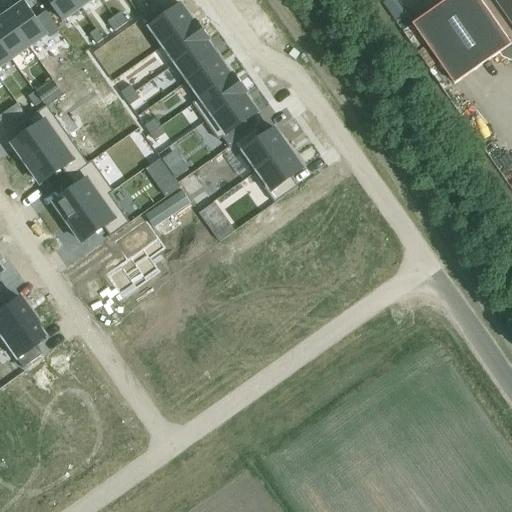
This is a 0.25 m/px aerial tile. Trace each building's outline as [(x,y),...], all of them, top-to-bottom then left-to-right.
[(75,0),(48,0),(63,21),(82,8),(75,0)] [(511,44),(511,45),(480,0),(448,0),(413,25),(455,85),(500,54),(503,58),(511,62),(511,44)] [(511,0),(496,0),(495,1),(511,24),(511,0)] [(26,3),(7,16),(30,47),(48,34),(51,38),(60,31),(47,12),(37,19),(26,3)] [(163,4),(144,18),(164,46),(196,24),(195,23),(183,5),(170,14),(163,4)] [(128,23),(121,13),(115,18),(121,27),(128,23)] [(7,16),(0,20),(0,42),(12,60),(30,47),(7,16)] [(121,27),(115,18),(108,22),(115,32),(121,27)] [(196,24),(164,46),(176,63),(176,64),(208,41),(209,42),(210,41),(196,22),(195,23),(196,24)] [(104,40),(97,30),(90,34),(97,44),(104,40)] [(176,63),(172,66),(185,84),(221,59),(209,42),(208,41),(176,64),(176,63)] [(0,42),(0,68),(12,60),(0,42)] [(221,59),(185,84),(197,101),(197,102),(233,77),(233,76),(221,59)] [(197,101),(193,104),(206,122),(246,94),(246,95),(247,94),(234,75),(233,76),(233,77),(197,102),(197,101)] [(126,99),(136,93),(131,86),(121,93),(126,99)] [(42,102),(35,93),(29,97),(36,107),(42,102)] [(131,106),(140,99),(136,93),(126,99),(131,106)] [(246,94),(206,122),(219,141),(223,138),(230,148),(234,146),(234,145),(253,131),(253,130),(246,121),(258,113),(246,95),(246,94)] [(35,130),(14,145),(27,164),(68,135),(47,106),(28,120),(35,130)] [(161,128),(155,120),(145,127),(151,135),(161,128)] [(253,131),(234,145),(234,146),(254,174),(290,149),(276,129),(264,138),(257,127),(253,130),(253,131)] [(165,134),(161,128),(151,135),(156,141),(165,134)] [(68,135),(27,164),(41,184),(63,169),(69,179),(89,165),(88,164),(68,135)] [(290,149),(254,174),(275,203),(299,187),(292,177),(304,169),(290,149)] [(160,159),(147,168),(157,182),(170,173),(160,159)] [(76,188),(55,204),(69,223),(110,194),(113,191),(92,162),(89,165),(69,179),(76,188)] [(110,194),(69,223),(83,243),(104,227),(111,237),(130,223),(110,194)] [(341,226),(324,238),(350,275),(368,262),(353,241),(368,230),(343,195),(327,207),(341,226)] [(127,261),(106,275),(123,299),(160,273),(151,259),(165,249),(145,221),(114,243),(127,261)] [(229,224),(214,235),(219,241),(234,231),(229,224)] [(294,230),(278,241),(302,277),(317,266),(332,287),(350,275),(324,238),(307,250),(294,230)] [(269,277),(252,289),(278,325),(296,313),(281,292),(296,281),(271,246),(255,257),(269,277)] [(222,281),(206,292),(231,327),(245,317),(260,338),(278,325),(252,289),(236,301),(222,281)] [(0,296),(0,337),(1,339),(33,317),(19,297),(7,306),(0,296)] [(197,328),(180,340),(206,376),(224,364),(209,342),(224,332),(199,297),(183,308),(197,328)] [(33,317),(1,339),(22,369),(41,355),(35,345),(47,337),(33,317)] [(150,332),(134,343),(159,378),(173,368),(188,389),(206,376),(180,340),(164,351),(150,332)] [(78,410),(37,440),(52,461),(68,450),(76,461),(90,451),(92,455),(104,446),(102,443),(115,433),(107,422),(110,420),(100,405),(83,417),(78,410)]
